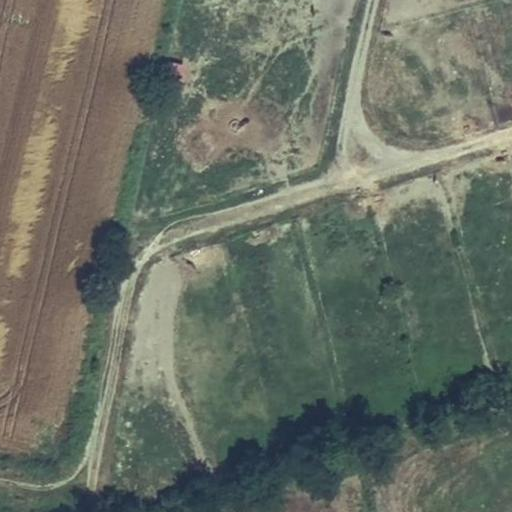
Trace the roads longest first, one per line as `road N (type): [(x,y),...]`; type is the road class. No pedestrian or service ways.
road 1 (track): [(511,135),(134,253),(94,464)]
road 2 (track): [(369,179),(350,107),(373,0)]
